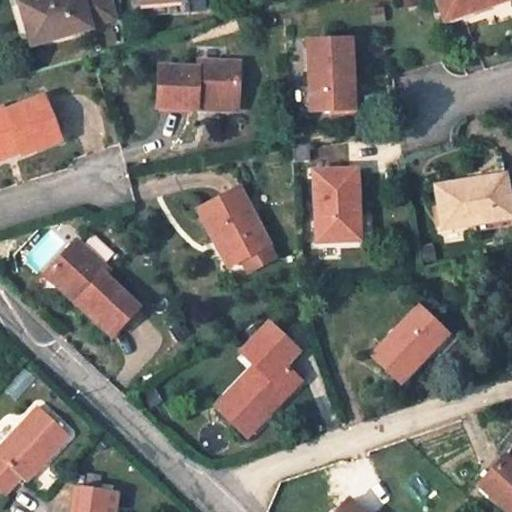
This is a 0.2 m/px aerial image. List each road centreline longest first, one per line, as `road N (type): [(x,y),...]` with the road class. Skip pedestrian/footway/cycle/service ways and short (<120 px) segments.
road 1 (residential): [(511,397),(500,389),(208,497)]
road 2 (unclassified): [(0,306),(208,497)]
